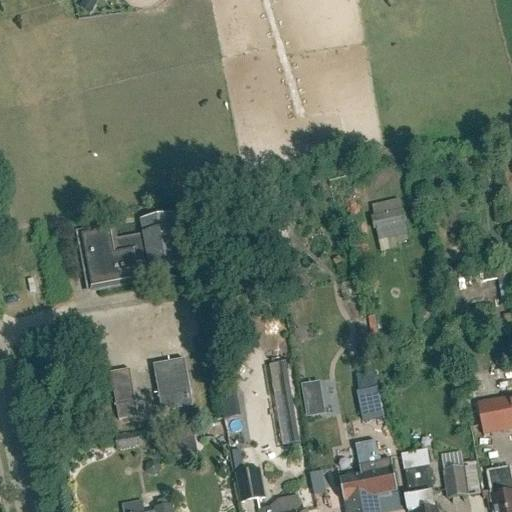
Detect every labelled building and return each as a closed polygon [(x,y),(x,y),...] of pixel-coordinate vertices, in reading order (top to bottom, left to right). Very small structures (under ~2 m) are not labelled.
[(407,237),(405,225),(406,225),(403,212),(370,218),(373,233),(375,232),(378,243),(407,237)] [(185,271),(174,217),(143,223),(146,239),(115,245),(112,229),(78,236),(89,295),(143,285),(141,274),(152,272),(153,277),(185,271)] [(162,415),(193,409),(185,362),(153,368),(162,415)] [(288,365),(270,368),(283,448),(302,444),(288,365)] [(119,422),(138,419),(130,372),(111,376),(119,422)] [(320,384),(303,386),(307,419),(325,417),(320,384)] [(237,389),(222,391),(225,419),(241,417),(237,389)] [(379,390),(358,394),(364,424),(384,421),(379,390)] [(483,437),(511,431),(511,398),(477,405),(483,437)] [(172,431),(177,460),(198,456),(194,439),(192,428),(172,431)] [(132,436),(115,439),(117,452),(134,449),(132,436)] [(391,462),(379,465),(375,443),(355,447),(359,468),(361,477),(339,482),(344,506),(360,503),(362,511),(379,511),(377,500),(397,496),(391,462)] [(435,507),(432,495),(435,495),(426,453),(402,458),(410,499),(405,500),(407,511),(436,511),(436,507),(435,507)] [(448,503),(471,499),(466,470),(443,474),(448,503)] [(486,475),(491,498),(493,511),(511,511),(511,479),(510,470),(486,475)] [(240,505),(266,501),(260,472),(235,476),(240,505)] [(313,497),(326,494),(322,474),(309,477),(313,497)] [(161,511),(144,511),(142,503),(122,507),(122,511),(173,511),(173,510),(161,511)] [(362,511),(360,503),(344,506),(345,511),(362,511)]
